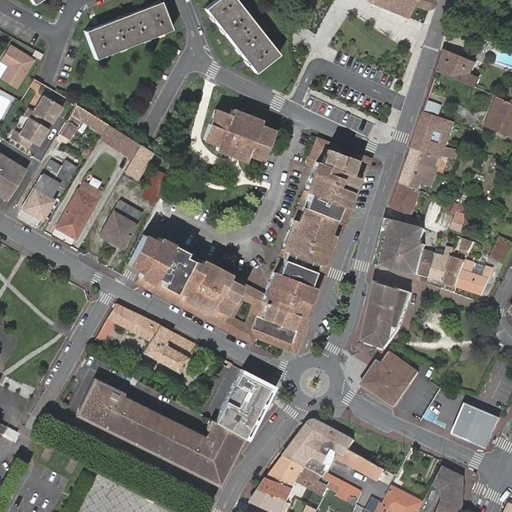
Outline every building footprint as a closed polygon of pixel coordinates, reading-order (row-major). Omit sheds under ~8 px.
[(236,0),(213,0),(205,7),(255,72),(278,54),(236,0)] [(369,0),(369,1),(408,17),(414,4),(421,7),(423,8),(425,8),(426,9),(427,9),(429,8),(431,7),(432,6),(433,5),(433,4),(434,2),(433,1),(433,0),(369,0)] [(161,1),(85,30),(95,57),(171,29),(161,1)] [(33,60),(9,46),(0,61),(0,62),(7,67),(0,79),(16,88),(33,60)] [(445,48),(438,71),(477,88),(480,78),(470,74),(475,62),(445,48)] [(71,113),(76,105),(34,78),(28,87),(42,95),(60,106),(71,113)] [(38,145),(47,129),(41,125),(45,119),(51,122),(60,106),(42,95),(33,111),(28,108),(24,115),(29,117),(19,133),(15,130),(10,137),(28,147),(31,141),(38,145)] [(511,103),(498,97),(486,125),(511,136),(511,134),(511,103)] [(102,134),(108,125),(76,105),(71,113),(56,137),(66,144),(80,120),(102,134)] [(262,119),(232,108),(230,114),(216,108),(203,139),(217,145),(215,149),(246,161),(248,155),(262,160),(274,129),(260,124),(262,119)] [(424,111),(411,147),(442,158),(446,148),(454,122),(424,111)] [(132,159),(140,145),(139,144),(132,139),(123,134),(108,125),(102,134),(99,139),(132,159)] [(136,178),(152,152),(140,145),(132,159),(125,171),(136,178)] [(321,147),(312,168),(263,293),(250,327),(291,343),(361,162),(321,147)] [(411,147),(399,182),(400,182),(419,190),(421,184),(431,187),(438,166),(444,168),(448,157),(455,158),(458,150),(446,148),(442,158),(411,147)] [(58,148),(50,160),(60,167),(59,168),(63,171),(68,160),(58,148)] [(0,195),(7,199),(25,169),(0,153),(0,195)] [(60,167),(50,160),(22,208),(41,220),(53,199),(50,197),(57,185),(63,189),(71,175),(63,171),(59,168),(60,167)] [(166,174),(154,169),(141,198),(153,203),(166,174)] [(436,197),(445,201),(453,179),(446,176),(444,180),(443,179),(438,191),(434,189),(432,196),(436,197)] [(74,239),(100,193),(81,182),(55,227),(74,239)] [(400,182),(392,208),(412,215),(421,191),(419,190),(400,182)] [(464,192),(460,203),(464,205),(468,194),(464,192)] [(140,213),(119,201),(99,235),(120,248),(140,213)] [(460,203),(455,215),(459,217),(464,205),(460,203)] [(455,215),(450,228),(461,232),(465,219),(459,217),(455,215)] [(383,234),(375,266),(406,272),(418,274),(419,272),(430,274),(435,256),(433,256),(425,254),(426,249),(422,248),(425,233),(387,220),(383,234)] [(490,242),(493,236),(483,231),(480,237),(490,242)] [(143,232),(126,264),(134,269),(139,272),(157,239),(150,236),(143,232)] [(139,272),(138,275),(222,320),(242,283),(242,282),(158,237),(157,239),(139,272)] [(468,254),(475,242),(463,238),(459,247),(463,250),(463,251),(468,254)] [(499,259),(506,262),(511,249),(511,243),(508,241),(499,259)] [(430,274),(429,277),(444,281),(451,257),(454,250),(446,247),(445,251),(444,256),(435,254),(435,256),(434,260),(430,274)] [(451,257),(444,281),(457,286),(465,262),(451,257)] [(466,259),(465,262),(457,286),(482,294),(493,269),(466,259)] [(48,332),(63,289),(39,281),(32,303),(10,295),(18,273),(0,267),(0,292),(4,294),(0,305),(0,319),(21,327),(11,356),(0,352),(0,375),(30,386),(48,332)] [(373,304),(403,315),(411,292),(376,282),(370,303),(373,304)] [(117,303),(114,307),(107,319),(118,324),(150,340),(142,352),(178,371),(195,343),(168,329),(117,303)] [(397,328),(403,315),(373,304),(370,303),(369,303),(358,338),(379,346),(396,330),(397,328)] [(118,324),(107,319),(95,339),(106,345),(118,324)] [(418,371),(389,352),(381,363),(378,361),(363,383),(394,405),(408,385),(418,371)] [(227,362),(212,393),(222,399),(238,368),(227,362)] [(262,404),(272,384),(258,377),(242,369),(227,398),(251,411),(256,403),(258,404),(260,402),(262,404)] [(2,375),(0,378),(0,383),(16,390),(19,383),(2,375)] [(93,382),(76,417),(166,459),(221,485),(246,437),(239,433),(218,422),(216,421),(214,419),(211,418),(210,417),(205,427),(208,429),(204,439),(199,436),(192,433),(189,432),(178,427),(132,405),(121,400),(123,396),(93,382)] [(266,405),(276,386),(272,384),(262,404),(266,405)] [(133,401),(123,396),(121,400),(132,405),(133,401)] [(245,422),(251,411),(227,398),(216,421),(218,422),(239,433),(245,422)] [(246,437),(262,404),(260,402),(258,404),(256,403),(251,411),(245,422),(239,433),(246,437)] [(248,438),(263,410),(266,405),(262,404),(246,437),(248,438)] [(494,431),(500,418),(468,405),(454,432),(470,439),(494,431)] [(311,424),(285,456),(307,468),(315,473),(321,476),(331,482),(342,487),(339,493),(338,496),(356,506),(363,492),(326,472),(330,465),(328,464),(335,450),(347,457),(346,459),(362,468),(366,459),(351,450),(355,441),(326,425),(318,421),(317,424),(312,425),(311,424)] [(179,423),(178,427),(189,432),(190,428),(179,423)] [(16,441),(20,434),(13,430),(9,438),(16,441)] [(470,439),(473,441),(486,447),(493,434),(494,431),(470,439)] [(276,469),(298,478),(309,484),(315,473),(307,468),(285,456),(276,469)] [(386,471),(366,459),(362,468),(368,471),(366,475),(380,482),(386,471)] [(442,502),(440,508),(449,511),(461,511),(463,508),(465,477),(442,467),(433,486),(442,489),(442,502)] [(260,491),(287,502),(297,481),(298,478),(276,469),(260,491)] [(75,511),(95,479),(85,473),(63,511),(75,511)] [(342,487),(331,482),(328,488),(339,493),(342,487)] [(418,511),(423,503),(393,487),(382,507),(391,511),(418,511)] [(270,511),(282,511),(287,502),(260,491),(252,503),(270,511)] [(373,498),(367,511),(368,511),(377,511),(382,502),(373,498)]
